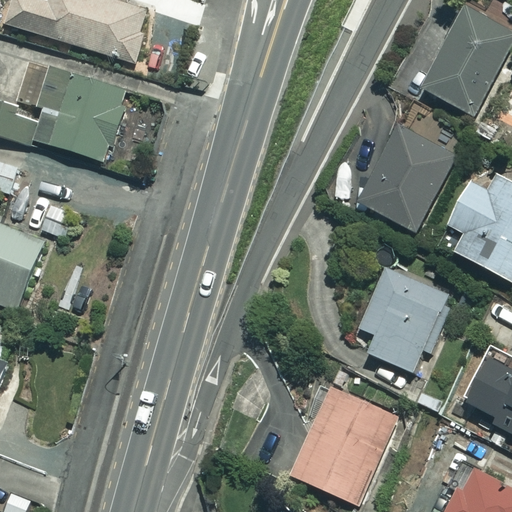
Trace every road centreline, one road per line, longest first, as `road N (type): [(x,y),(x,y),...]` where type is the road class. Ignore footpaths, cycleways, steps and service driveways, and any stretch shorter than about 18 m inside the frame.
road 1 (residential): [(392,0),(233,324),(186,458),(148,511)]
road 2 (secondary): [(247,117),(133,511)]
road 3 (secondary): [(300,0),(247,117)]
